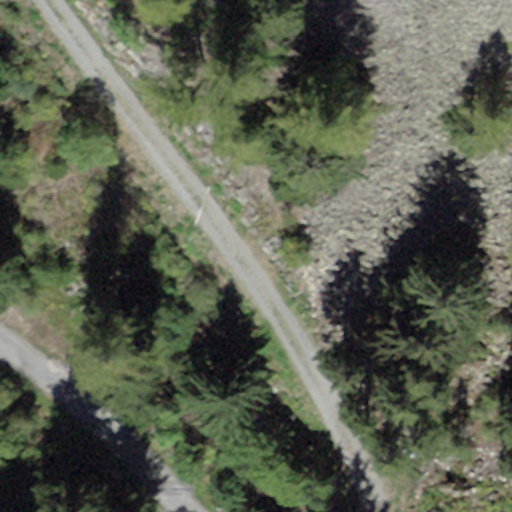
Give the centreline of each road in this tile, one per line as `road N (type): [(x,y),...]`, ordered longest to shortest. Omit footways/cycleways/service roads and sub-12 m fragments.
road 1 (track): [(50,0),(312,354),(370,511)]
road 2 (residential): [(183,511),(0,345)]
